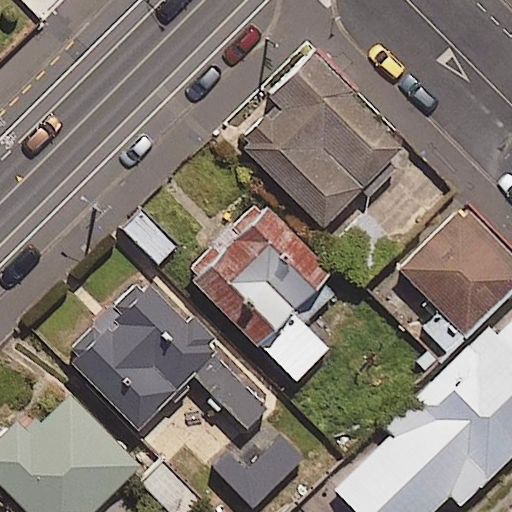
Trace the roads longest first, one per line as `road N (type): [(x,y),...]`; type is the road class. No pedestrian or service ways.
road 1 (secondary): [(0,201),(201,0)]
road 2 (residential): [(511,106),(405,0)]
